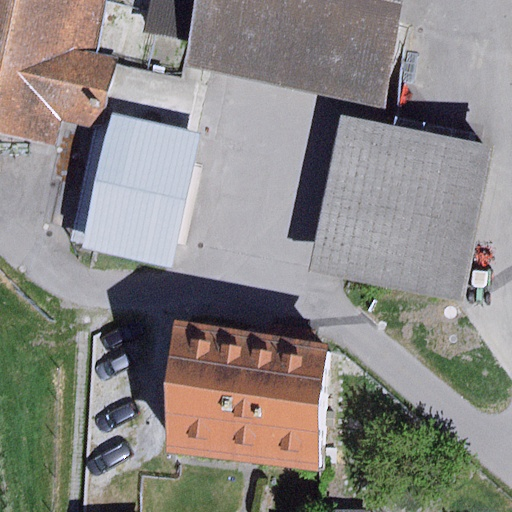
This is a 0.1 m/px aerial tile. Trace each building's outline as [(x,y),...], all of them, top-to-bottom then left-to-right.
[(0,0),(0,136),(64,150),(69,126),(101,132),(117,60),(92,55),(103,0),(0,0)] [(151,0),(145,31),(200,43),(208,0),(151,0)] [(410,0),(208,0),(200,43),(192,68),(386,110),(410,0)] [(117,60),(101,132),(77,242),(173,262),(201,132),(189,129),(200,78),(117,60)] [(495,148),(341,118),(311,273),(465,303),(495,148)] [(325,347),(180,330),(165,454),(310,471),(325,347)]
